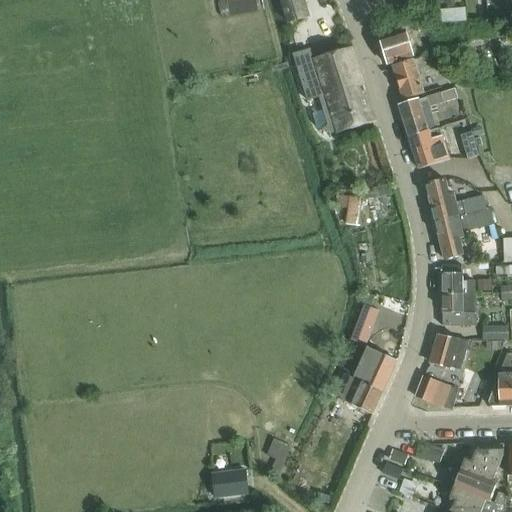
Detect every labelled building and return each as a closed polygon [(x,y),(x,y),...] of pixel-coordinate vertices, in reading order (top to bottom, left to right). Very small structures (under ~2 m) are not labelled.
[(257,0),(228,0),(228,1),(230,1),(232,13),(259,8),(257,0)] [(309,19),(303,0),(282,0),(290,24),(309,19)] [(450,12),(441,12),(442,26),(451,25),(450,12)] [(496,40),(495,23),(468,24),(469,42),(496,40)] [(433,32),(434,43),(467,41),(467,30),(433,32)] [(405,33),(380,41),(388,67),(413,58),(405,33)] [(377,123),(354,49),(313,61),(310,51),(294,56),(297,66),(308,102),(320,99),(324,112),(313,116),(316,126),(320,130),(323,132),(328,134),(332,135),(333,135),(336,134),(337,136),(377,123)] [(414,62),(393,68),(404,102),(424,95),(414,62)] [(419,101),(405,106),(400,107),(409,138),(429,132),(436,130),(430,109),(458,100),(455,90),(427,99),(427,101),(419,103),(419,101)] [(482,131),(473,133),(475,139),(484,137),(482,131)] [(429,132),(409,138),(420,171),(439,165),(438,164),(449,160),(445,147),(434,150),(429,132)] [(461,137),(468,161),(480,158),(473,134),(461,137)] [(484,197),(465,202),(456,204),(454,196),(450,197),(446,181),(427,186),(436,224),(487,211),(484,197)] [(361,228),(364,200),(352,198),(349,226),(361,228)] [(491,210),(487,211),(436,224),(445,261),(464,256),(461,240),(465,239),(464,234),(496,226),(491,210)] [(497,277),(511,275),(511,266),(510,267),(496,268),(497,277)] [(463,268),(442,268),(442,296),(475,295),(475,282),(463,282),(463,268)] [(511,287),(502,288),(502,301),(511,300),(511,287)] [(475,295),(442,296),(443,327),(476,327),(475,295)] [(366,297),(364,306),(372,309),(375,300),(366,297)] [(365,307),(350,343),(356,345),(364,349),(379,312),(365,307)] [(484,328),(484,341),(489,341),(498,341),(509,341),(509,328),(484,328)] [(439,336),(430,365),(461,371),(469,342),(439,336)] [(498,341),(489,341),(489,351),(498,351),(498,341)] [(365,379),(364,382),(384,392),(398,362),(377,352),(377,354),(364,349),(356,345),(345,370),(365,379)] [(489,404),(492,408),(511,407),(511,355),(507,356),(499,376),(500,384),(496,384),(489,404)] [(373,416),(384,392),(364,382),(363,383),(353,379),(343,402),(373,416)] [(424,379),(417,398),(443,409),(453,411),(460,391),(438,384),(424,379)] [(278,479),(292,448),(275,440),(267,457),(276,461),(270,475),(278,479)] [(432,447),(431,451),(420,448),(417,458),(438,464),(442,450),(432,447)] [(468,457),(463,471),(494,483),(495,479),(504,456),(504,447),(474,448),(470,458),(468,457)] [(393,452),(390,461),(405,466),(408,457),(393,452)] [(397,480),(401,470),(387,465),(383,474),(397,480)] [(494,483),(463,471),(455,490),(491,503),(500,480),(495,479),(494,483)] [(246,472),(214,476),(217,500),(249,496),(246,472)] [(399,494),(413,499),(418,485),(404,480),(399,494)] [(491,511),(495,504),(491,503),(455,490),(450,504),(452,504),(449,511),(491,511)] [(505,511),(506,502),(506,496),(499,494),(495,504),(491,511),(505,511)]
